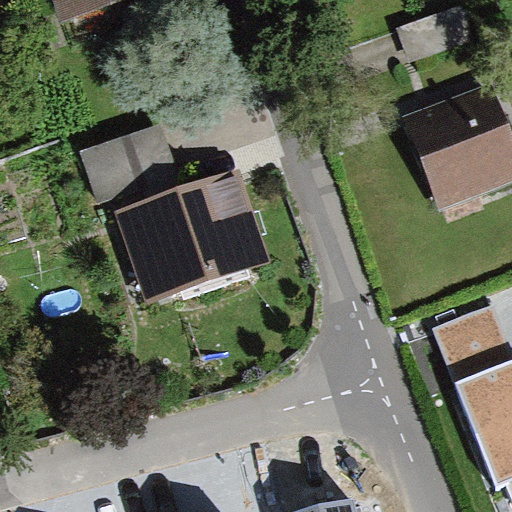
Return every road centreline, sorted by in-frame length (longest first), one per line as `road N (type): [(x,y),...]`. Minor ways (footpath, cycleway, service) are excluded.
road 1 (residential): [(384,381),(250,0)]
road 2 (residential): [(0,487),(384,381)]
road 3 (residential): [(431,511),(384,381)]
